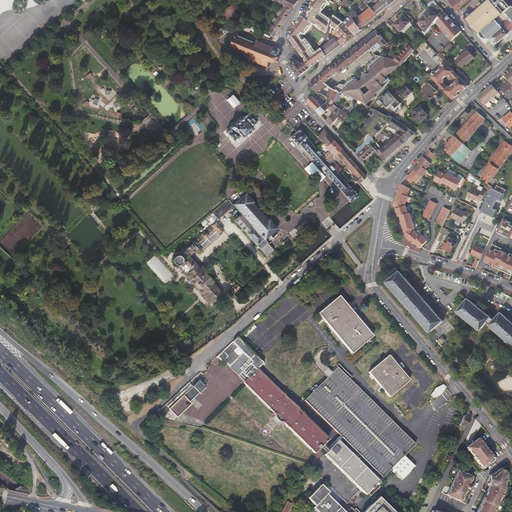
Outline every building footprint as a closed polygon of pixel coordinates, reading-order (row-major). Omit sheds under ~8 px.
[(271,25),(267,31),(274,37),(294,8),(299,0),(276,0),(287,6),(274,27),(271,25)] [(328,4),(323,0),(316,0),(312,4),(313,4),(315,7),(322,14),(328,5),(328,4)] [(344,10),(349,3),(346,0),(345,0),(341,6),(341,7),(343,9),(344,10)] [(373,0),(382,0),(373,10),(378,15),(393,3),(392,2),(394,0),(371,0),(373,2),(373,0)] [(455,0),(454,2),(452,0),(450,0),(449,1),(457,11),(469,0),(455,0)] [(469,12),(467,11),(466,12),(465,13),(465,15),(466,17),(464,19),(485,43),(489,40),(494,46),(502,40),(505,37),(511,30),(511,21),(503,11),(502,13),(491,0),(487,0),(483,4),(481,1),(477,4),(480,7),(471,15),(469,12)] [(493,0),(503,11),(511,21),(511,6),(510,7),(504,1),(504,0),(493,0)] [(313,4),(304,17),(306,19),(315,7),(313,4)] [(220,12),(227,23),(238,16),(232,5),(220,12)] [(418,24),(426,30),(424,33),(426,36),(427,36),(437,22),(442,16),(438,12),(440,10),(434,5),(418,24)] [(323,16),(321,15),(322,14),(315,7),(306,19),(307,20),(297,35),(291,31),(289,33),(289,40),(302,55),(303,55),(307,60),(310,58),(304,49),(310,44),(309,43),(308,44),(306,45),(301,38),(303,34),(304,35),(306,36),(314,25),(327,34),(329,30),(320,20),(323,16)] [(351,17),(362,29),(378,15),(373,10),(371,8),(366,12),(368,14),(363,19),(362,18),(361,19),(353,11),(348,14),(351,17)] [(442,16),(437,22),(447,34),(446,35),(452,41),(461,32),(445,12),(442,16)] [(394,24),(401,31),(410,21),(403,14),(394,24)] [(304,17),(303,16),(291,31),(297,35),(307,20),(306,19),(304,17)] [(329,30),(330,27),(331,22),(323,16),(320,20),(329,30)] [(332,26),(334,27),(337,31),(343,23),(335,16),(332,26)] [(355,35),(363,30),(362,29),(351,17),(344,23),(355,35)] [(344,23),(343,23),(337,31),(347,42),(355,35),(344,23)] [(332,34),(337,38),(336,39),(341,46),(347,42),(337,31),(336,31),(332,34)] [(384,39),(376,31),(363,41),(371,49),(376,45),(378,47),(381,45),(389,51),(393,46),(392,46),(395,43),(393,42),(391,45),(384,39)] [(264,64),(268,66),(269,67),(271,62),(273,63),(273,64),(274,64),(274,63),(277,62),(278,61),(277,61),(279,58),(280,58),(280,57),(279,57),(277,56),(278,56),(281,51),(280,50),(281,50),(281,49),(280,49),(279,48),(276,47),(276,45),(274,45),(273,47),(270,45),(269,44),(269,45),(268,45),(266,44),(266,43),(265,43),(264,44),(262,42),(261,41),(261,42),(258,41),(258,40),(257,40),(240,34),(238,34),(237,37),(236,37),(231,47),(238,50),(238,53),(239,55),(250,59),(250,60),(251,60),(254,61),(254,62),(255,62),(255,61),(263,64),(263,65),(264,65),(264,64)] [(341,46),(336,39),(322,49),(327,56),(341,46)] [(363,41),(354,49),(319,77),(324,84),(338,72),(340,75),(342,73),(347,69),(371,49),(363,41)] [(447,51),(452,46),(450,43),(444,49),(447,51)] [(305,61),(311,68),(327,56),(322,49),(317,53),(315,54),(312,50),(313,48),(310,44),(304,49),(310,58),(307,60),(305,61)] [(391,53),(389,57),(394,58),(401,64),(403,66),(416,50),(410,44),(400,57),(397,54),(391,53)] [(466,66),(475,58),(468,51),(467,51),(465,49),(459,54),(461,56),(456,61),(461,68),(465,64),(466,66)] [(448,60),(441,52),(438,55),(445,62),(448,60)] [(357,79),(352,78),(344,85),(341,85),(338,87),(336,86),(333,89),(339,92),(342,94),(359,102),(368,106),(377,99),(392,80),(388,75),(401,64),(394,58),(389,57),(384,56),(377,54),(377,57),(369,64),(368,69),(372,73),(369,75),(368,74),(365,74),(362,77),(361,79),(363,81),(360,83),(357,79)] [(290,65),(299,77),(311,68),(305,61),(301,64),(298,61),(295,63),(294,62),(290,65)] [(462,91),(463,91),(469,86),(464,81),(456,73),(445,62),(440,67),(441,68),(441,69),(447,76),(452,76),(454,78),(454,83),(461,91),(462,91)] [(443,79),(447,76),(441,69),(441,68),(440,67),(435,72),(436,73),(437,73),(443,79)] [(467,78),(459,70),(456,73),(464,81),(467,78)] [(436,73),(435,72),(430,77),(452,100),(455,98),(458,96),(457,95),(457,94),(450,86),(446,87),(444,85),(443,79),(437,73),(436,73)] [(319,77),(314,80),(310,85),(318,93),(322,88),(321,86),(324,84),(319,77)] [(501,88),(509,98),(511,95),(511,83),(511,82),(507,85),(506,84),(501,88)] [(437,91),(428,83),(420,92),(423,96),(429,101),(433,96),(432,95),(437,91)] [(457,94),(461,91),(454,83),(450,86),(457,94)] [(499,93),(492,85),(477,98),(481,102),(482,101),(485,106),(499,93)] [(333,89),(331,88),(326,97),(333,103),(339,92),(333,89)] [(398,95),(405,101),(411,94),(405,88),(398,95)] [(397,111),(401,106),(388,95),(380,103),(389,111),(392,107),(397,111)] [(323,106),(314,98),(309,103),(317,111),(318,111),(323,106)] [(491,110),(495,114),(508,102),(504,98),(491,110)] [(328,110),(324,105),(323,106),(318,111),(322,115),(328,110)] [(411,113),(419,122),(427,115),(419,106),(411,113)] [(337,108),(332,114),(327,121),(332,127),(339,118),(344,122),(348,117),(338,109),(337,108)] [(405,136),(408,139),(415,133),(391,116),(390,118),(375,110),(363,128),(371,134),(374,142),(370,145),(375,151),(379,156),(383,161),(397,149),(403,144),(397,136),(385,147),(384,146),(381,148),(377,144),(386,133),(383,131),(381,132),(374,127),(379,121),(382,124),(383,122),(389,126),(390,124),(400,131),(404,137),(405,136)] [(444,148),(453,156),(453,157),(456,159),(461,164),(472,151),(464,143),(485,119),(476,111),(451,140),(444,148)] [(254,128),(251,124),(256,120),(250,112),(226,133),(233,141),(238,136),(241,139),(254,128)] [(511,125),(511,113),(511,112),(503,120),(510,128),(511,125)] [(344,194),(343,195),(348,201),(350,202),(358,195),(351,188),(350,189),(339,176),(338,174),(326,161),(322,157),(316,150),(309,142),(305,138),(306,137),(300,129),(298,131),(290,138),(296,146),(299,143),(344,194)] [(317,136),(318,138),(323,143),(330,137),(325,131),(324,130),(317,136)] [(403,144),(408,139),(405,136),(404,137),(400,131),(397,136),(403,144)] [(323,143),(325,145),(329,151),(333,155),(341,149),(330,137),(323,143)] [(490,182),(511,157),(511,146),(508,142),(482,170),(484,172),(482,174),(490,182)] [(363,162),(375,151),(370,145),(357,156),(363,162)] [(334,162),(338,158),(347,169),(353,163),(341,149),(333,155),(326,161),(338,174),(341,171),(334,162)] [(409,175),(408,174),(405,178),(412,184),(415,180),(417,183),(427,171),(426,169),(432,163),(429,161),(436,154),(434,153),(429,149),(417,162),(419,164),(409,175)] [(333,155),(329,151),(322,157),(326,161),(333,155)] [(511,161),(495,190),(492,188),(479,214),(487,218),(500,189),(503,190),(510,173),(511,174),(511,172),(511,161)] [(356,177),(361,181),(365,177),(353,163),(347,169),(354,176),(356,177)] [(457,190),(462,181),(448,173),(447,175),(439,171),(434,181),(442,184),(443,183),(457,190)] [(399,192),(394,202),(399,217),(400,216),(404,231),(403,232),(405,236),(412,244),(414,242),(419,248),(427,241),(421,235),(420,236),(415,231),(410,213),(408,213),(405,204),(409,197),(407,196),(411,188),(401,184),(397,191),(399,192)] [(482,201),(486,193),(482,191),(481,193),(471,187),(467,196),(477,201),(478,199),(482,201)] [(253,202),(245,193),(232,204),(233,206),(241,214),(244,218),(246,216),(250,220),(252,218),(255,222),(253,223),(257,229),(256,230),(264,240),(267,237),(268,236),(272,241),(275,238),(271,234),(277,228),(269,218),(267,220),(252,203),(253,202)] [(229,201),(228,200),(215,211),(220,217),(233,206),(232,204),(229,201)] [(429,219),(437,204),(431,200),(423,216),(429,219)] [(444,208),(436,223),(443,227),(451,211),(444,208)] [(466,221),(470,213),(466,211),(466,213),(456,208),(451,217),(461,223),(462,219),(466,221)] [(273,250),(268,244),(264,240),(256,230),(257,229),(253,223),(255,222),(252,218),(250,220),(246,216),(244,218),(241,214),(234,220),(266,256),(273,250)] [(497,232),(510,238),(511,233),(511,222),(503,219),(497,232)] [(205,273),(204,274),(197,266),(189,257),(196,251),(197,253),(202,249),(203,251),(221,236),(219,233),(223,230),(216,223),(193,244),(179,255),(176,256),(174,256),(173,258),(172,260),(173,262),(175,264),(177,264),(198,289),(207,299),(205,302),(207,304),(210,303),(211,304),(222,294),(212,284),(213,283),(205,273)] [(443,235),(439,233),(428,254),(432,255),(443,235)] [(452,242),(453,240),(448,237),(447,240),(446,239),(442,248),(450,252),(453,247),(454,247),(455,244),(452,242)] [(483,262),(499,269),(500,268),(506,255),(507,253),(500,250),(501,248),(492,244),(483,262)] [(476,259),(473,266),(476,268),(484,250),(475,245),(471,254),(478,257),(477,260),(476,259)] [(500,268),(511,274),(511,272),(511,257),(506,255),(500,268)] [(217,280),(208,270),(205,273),(213,283),(217,280)] [(443,321),(399,272),(387,282),(431,332),(443,321)] [(430,333),(431,332),(387,282),(386,283),(430,333)] [(372,335),(337,296),(317,314),(352,354),(372,335)] [(481,330),(488,322),(492,317),(469,298),(458,311),(481,330)] [(511,322),(502,313),(495,320),(491,325),(511,344),(511,322)] [(237,337),(216,357),(223,363),(224,362),(244,382),(243,383),(274,414),(273,417),(281,424),(283,423),(314,454),(328,439),(269,381),(275,376),(237,337)] [(410,378),(389,354),(368,372),(380,386),(377,389),(380,392),(383,389),(390,397),(410,378)] [(367,493),(370,496),(380,487),(379,485),(381,483),(380,482),(379,483),(378,482),(415,445),(337,368),(304,401),(342,439),(325,455),(365,496),(367,493)] [(329,376),(333,372),(328,368),(324,372),(329,376)] [(192,387),(188,383),(165,405),(170,412),(176,417),(190,404),(188,401),(204,387),(202,385),(198,381),(192,387)] [(439,394),(445,389),(443,387),(438,388),(437,387),(435,388),(434,390),(434,391),(431,395),(432,397),(439,394)] [(411,410),(402,399),(396,404),(406,415),(411,410)] [(170,412),(165,405),(151,418),(161,420),(170,412)] [(470,419),(464,416),(460,425),(466,428),(470,419)] [(493,458),(478,439),(466,448),(481,468),(483,468),(492,461),(493,458)] [(0,454),(4,457),(10,447),(0,441),(0,454)] [(495,503),(498,497),(500,498),(503,491),(505,474),(501,470),(499,469),(490,476),(489,487),(486,492),(488,493),(486,498),(484,498),(476,511),(493,511),(497,504),(495,503)] [(460,502),(471,477),(458,471),(446,496),(460,502)] [(329,493),(321,485),(308,499),(315,506),(313,508),(317,511),(394,511),(380,498),(365,511),(355,511),(352,508),(347,511),(344,511),(327,495),(329,493)] [(293,503),(288,500),(285,505),(291,508),(293,503)]
